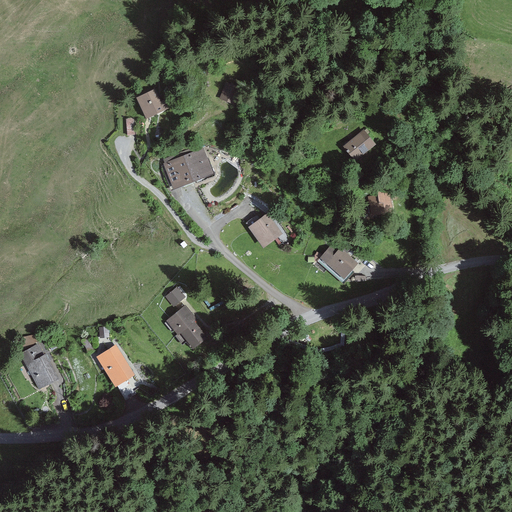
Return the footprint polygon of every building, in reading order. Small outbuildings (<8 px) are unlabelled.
[(239,105),(244,88),(227,83),(223,100),(239,105)] [(168,112),(158,89),(139,98),(149,121),(168,112)] [(378,147),(365,131),(346,147),(359,163),(378,147)] [(216,176),(205,149),(168,164),(179,191),(216,176)] [(369,198),(373,217),(393,215),(390,195),(369,198)] [(286,236),(270,215),(254,227),(270,248),(286,236)] [(364,265),(343,249),(340,252),(333,246),(322,259),(351,281),(364,265)] [(168,292),(175,301),(185,293),(178,284),(168,292)] [(197,319),(185,306),(169,320),(191,344),(203,333),(193,322),(197,319)] [(39,329),(23,334),(26,342),(41,337),(39,329)] [(60,377),(47,352),(41,355),(36,344),(20,353),(39,389),(60,377)] [(116,345),(98,357),(118,386),(136,375),(116,345)]
